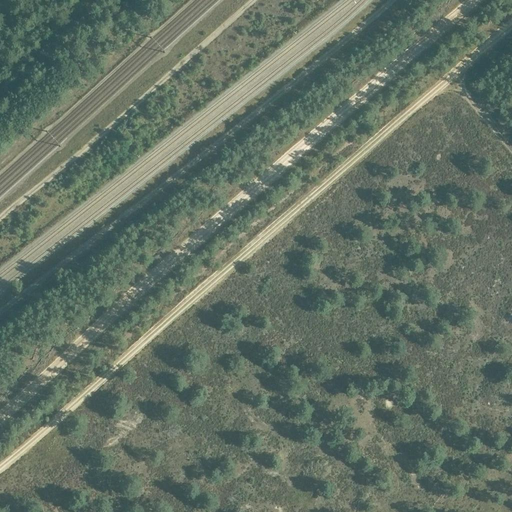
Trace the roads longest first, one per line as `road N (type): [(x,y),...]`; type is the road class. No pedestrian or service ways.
road 1 (track): [(0,315),(397,0)]
road 2 (track): [(256,0),(0,221)]
